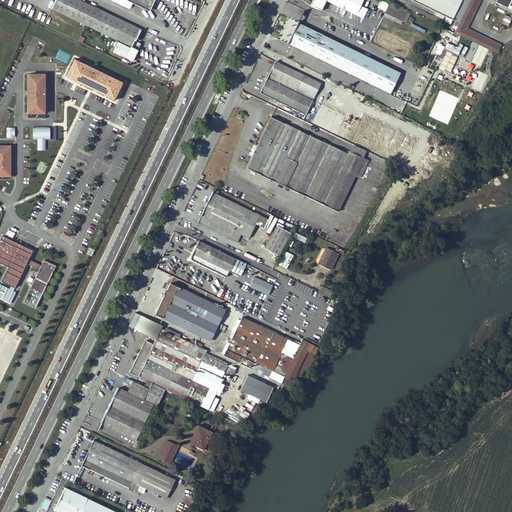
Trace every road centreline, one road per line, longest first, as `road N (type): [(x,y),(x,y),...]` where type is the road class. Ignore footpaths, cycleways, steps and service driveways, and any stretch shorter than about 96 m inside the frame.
road 1 (unclassified): [(29,511),(278,0)]
road 2 (primary): [(8,511),(253,0)]
road 3 (primary): [(233,0),(0,484)]
road 4 (unknown): [(172,217),(295,288)]
